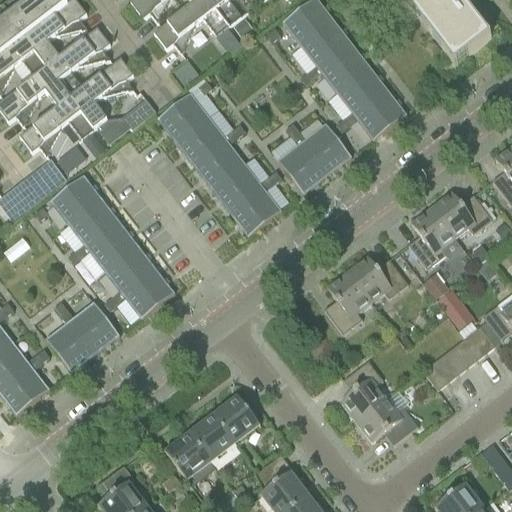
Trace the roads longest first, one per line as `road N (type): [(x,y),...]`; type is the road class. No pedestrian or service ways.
road 1 (tertiary): [(243,308),(511,102)]
road 2 (tertiary): [(11,486),(220,326)]
road 3 (residential): [(364,511),(220,326)]
road 4 (residential): [(121,152),(243,308)]
road 5 (residential): [(373,511),(511,405)]
